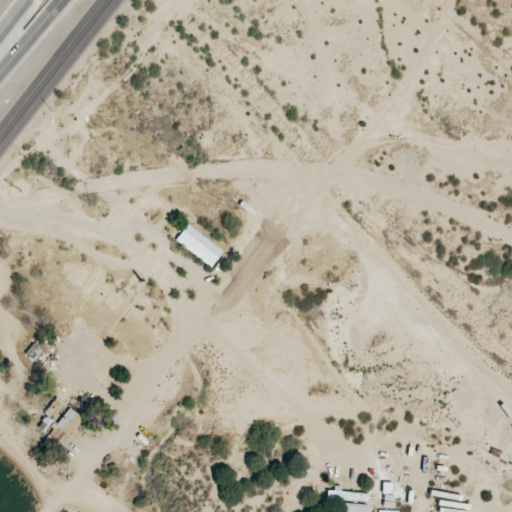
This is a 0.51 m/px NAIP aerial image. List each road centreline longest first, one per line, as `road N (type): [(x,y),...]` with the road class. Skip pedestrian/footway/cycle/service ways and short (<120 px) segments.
road 1 (track): [(0,211),(148,231),(210,283),(213,298),(208,315),(55,511)]
road 2 (secondary): [(0,141),(110,0)]
